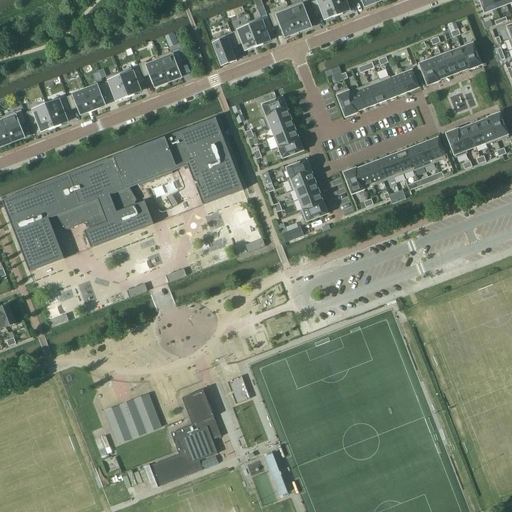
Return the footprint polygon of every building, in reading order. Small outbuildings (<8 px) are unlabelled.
[(308,0),(306,0),(288,7),(298,33),(312,28),(307,14),(313,12),(308,0)] [(330,0),(316,0),(311,2),(316,15),(321,13),(325,21),(337,16),(330,0)] [(330,0),(337,16),(351,11),(346,0),(330,0)] [(491,0),(478,0),(484,14),(495,10),(491,0)] [(491,0),(495,10),(506,6),(503,0),(491,0)] [(288,7),(269,14),(274,27),(279,24),(285,39),(298,33),(288,7)] [(261,18),(249,23),(258,46),(271,41),(268,33),(274,31),(269,19),(262,21),(261,18)] [(238,30),(231,33),(236,45),(241,43),(245,52),(258,46),(249,23),(237,28),(238,30)] [(174,33),(165,37),(166,39),(170,47),(178,44),(175,35),(174,33)] [(214,43),(212,43),(222,67),(237,61),(232,47),(236,45),(231,33),(212,40),(214,43)] [(470,69),(481,65),(473,44),(462,48),(470,69)] [(182,48),(159,57),(169,83),(181,78),(177,65),(183,62),(187,61),(182,48)] [(469,70),(470,69),(462,48),(452,52),(460,72),(468,69),(469,70)] [(203,60),(199,49),(194,51),(199,62),(203,60)] [(449,76),(460,72),(452,52),(451,50),(441,54),(449,76)] [(440,80),(449,76),(441,54),(430,58),(430,60),(439,82),(440,81),(440,80)] [(159,57),(139,64),(144,77),(151,75),(156,87),(169,83),(159,57)] [(428,86),(439,82),(430,60),(419,64),(428,86)] [(134,72),(132,68),(120,73),(129,96),(141,92),(138,84),(144,82),(140,70),(134,72)] [(340,70),(332,73),(336,83),(344,80),(342,74),(340,70)] [(412,70),(401,74),(408,92),(419,88),(412,70)] [(129,96),(120,73),(108,78),(109,81),(103,83),(108,96),(113,94),(116,101),(129,96)] [(401,74),(391,78),(398,96),(408,92),(401,74)] [(390,76),(380,80),(388,100),(398,96),(391,78),(390,76)] [(380,79),(368,83),(369,84),(376,104),(388,100),(380,80),(380,79)] [(108,96),(103,83),(86,90),(93,110),(106,106),(103,98),(108,96)] [(369,84),(360,88),(367,108),(376,104),(369,84)] [(360,88),(350,92),(358,113),(358,111),(367,108),(360,88)] [(348,89),(336,93),(337,96),(346,118),(358,113),(350,92),(348,89)] [(93,110),(86,90),(67,97),(72,109),(78,107),(81,115),(93,110)] [(70,111),(66,98),(47,105),(56,127),(68,122),(65,113),(70,111)] [(283,98),(263,105),(267,116),(287,108),(283,98)] [(47,105),(46,102),(32,107),(34,110),(27,113),(32,125),(38,123),(42,132),(56,127),(47,105)] [(267,116),(264,117),(268,128),(271,127),(291,119),(287,108),(267,116)] [(21,110),(2,118),(2,119),(12,143),(24,138),(20,125),(26,122),(21,110)] [(497,142),(509,138),(500,113),(488,118),(488,119),(496,139),(497,142)] [(2,200),(30,273),(65,259),(49,219),(57,216),(64,228),(65,228),(65,229),(66,229),(67,230),(68,230),(69,229),(88,222),(91,229),(85,231),(92,249),(154,225),(145,202),(136,205),(135,203),(135,202),(136,202),(135,201),(135,200),(130,188),(139,184),(140,186),(173,174),(172,172),(188,165),(194,181),(195,182),(196,182),(197,183),(197,182),(198,182),(200,187),(197,188),(204,206),(244,190),(229,151),(216,118),(2,200)] [(0,147),(12,143),(2,119),(0,119),(0,147)] [(291,119),(271,127),(275,137),(295,129),(291,119)] [(486,143),(496,139),(488,119),(478,123),(486,143)] [(477,147),(486,143),(478,123),(469,126),(477,147)] [(467,150),(477,147),(469,126),(459,130),(467,150)] [(295,129),(275,137),(279,148),(299,140),(295,129)] [(468,153),(467,150),(459,130),(459,129),(446,134),(456,158),(468,153)] [(438,138),(428,142),(436,163),(446,159),(438,138)] [(299,140),(279,148),(283,159),(303,151),(299,140)] [(428,142),(418,146),(426,167),(436,163),(428,142)] [(418,146),(408,150),(415,170),(414,170),(414,172),(426,167),(418,146)] [(408,150),(397,154),(405,174),(414,170),(415,170),(408,150)] [(397,154),(387,158),(395,178),(405,174),(397,154)] [(387,158),(377,162),(385,182),(395,178),(387,158)] [(307,160),(282,170),(286,181),(288,180),(291,179),(311,171),(307,160)] [(467,163),(463,164),(465,170),(469,168),(472,167),(470,161),(467,163)] [(377,162),(367,166),(374,186),(385,182),(377,162)] [(367,166),(357,170),(364,190),(374,186),(367,166)] [(356,169),(344,173),(352,194),(364,190),(357,170),(356,169)] [(291,179),(288,180),(292,191),(295,190),(315,182),(311,171),(291,179)] [(315,182),(295,190),(299,200),(320,193),(315,182)] [(399,192),(389,196),(390,198),(391,202),(392,203),(392,205),(403,201),(399,192)] [(320,193),(299,200),(303,209),(303,211),(324,203),(320,193)] [(173,208),(178,205),(172,194),(166,198),(173,208)] [(368,201),(360,204),(362,209),(370,206),(368,201)] [(303,209),(300,210),(305,223),(307,222),(328,214),(324,203),(303,211),(303,209)] [(292,226),(290,220),(278,225),(281,230),(292,226)] [(248,253),(265,247),(263,239),(245,246),(248,253)] [(169,283),(187,277),(184,269),(166,276),(169,283)] [(130,299),(148,292),(145,285),(127,291),(130,299)] [(9,305),(0,308),(0,312),(6,328),(17,324),(9,305)] [(52,329),(70,322),(67,315),(49,321),(52,329)] [(8,332),(4,333),(9,346),(13,345),(11,340),(8,332)] [(161,486),(203,470),(200,461),(218,454),(213,440),(222,437),(203,390),(183,398),(193,425),(171,433),(180,455),(153,465),(161,486)] [(162,428),(149,395),(134,400),(135,402),(121,408),(120,406),(105,412),(118,445),(162,428)] [(102,438),(96,440),(102,455),(108,453),(102,438)]
